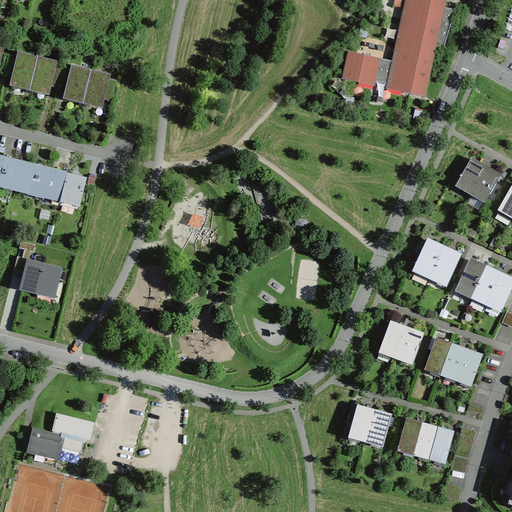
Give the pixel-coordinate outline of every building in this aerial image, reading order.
[(405,0),(403,11),(409,12),(398,62),(348,51),(343,74),(427,93),(438,46),(444,48),(450,29),(449,29),(452,21),(443,19),(447,0),(405,0)] [(2,53),(0,60),(0,74),(5,76),(10,55),(2,53)] [(37,58),(19,54),(18,57),(13,76),(14,85),(22,84),(22,87),(30,89),(37,58)] [(5,76),(13,76),(18,57),(10,55),(5,76)] [(56,63),(37,58),(30,89),(38,91),(39,89),(47,93),(50,85),(55,66),(56,63)] [(55,66),(50,85),(58,90),(63,68),(55,66)] [(91,71),(72,67),(71,70),(67,90),(67,98),(75,98),(75,100),(84,102),(91,71)] [(63,68),(58,90),(67,90),(71,70),(63,68)] [(109,76),(91,71),(84,102),(92,103),(93,102),(100,106),(104,99),(109,79),(109,76)] [(104,99),(112,103),(117,81),(109,79),(104,99)] [(13,186),(19,163),(3,159),(0,168),(0,185),(2,186),(5,184),(13,186)] [(456,186),(471,194),(486,167),(472,159),(456,186)] [(29,190),(35,167),(19,163),(13,186),(12,189),(18,190),(21,188),(29,190)] [(45,194),(51,171),(35,167),(29,190),(28,193),(34,195),(37,192),(45,194)] [(486,167),(471,194),(485,202),(500,176),(486,167)] [(67,175),(51,171),(45,194),(44,197),(50,198),(53,196),(61,198),(67,175)] [(85,179),(67,175),(61,198),(60,201),(79,206),(85,179)] [(511,217),(511,186),(499,210),(511,217)] [(415,270),(431,277),(444,249),(428,241),(424,250),(423,249),(419,258),(420,259),(415,270)] [(431,277),(446,284),(452,273),(453,274),(457,265),(456,265),(460,256),(444,249),(431,277)] [(63,266),(26,257),(19,288),(56,296),(63,266)] [(485,268),(471,261),(463,278),(462,278),(457,289),(472,296),(485,268)] [(472,296),(487,303),(501,275),(485,268),(472,296)] [(487,303),(502,310),(511,289),(511,280),(501,275),(487,303)] [(396,357),(407,329),(391,323),(380,351),(396,357)] [(413,364),(424,335),(407,329),(396,357),(413,364)] [(452,345),(436,339),(426,368),(441,374),(452,345)] [(456,379),(467,350),(452,345),(441,374),(456,379)] [(472,385),(482,356),(467,350),(456,379),(472,385)] [(470,403),(468,411),(481,414),(483,408),(470,403)] [(358,406),(349,436),(367,441),(375,411),(358,406)] [(375,411),(367,441),(383,445),(392,416),(375,411)] [(30,449),(57,456),(63,432),(89,438),(93,424),(57,415),(52,434),(35,430),(30,449)] [(423,424),(407,420),(398,450),(414,454),(423,424)] [(423,424),(414,454),(430,458),(438,428),(423,424)] [(438,428),(430,458),(446,462),(454,433),(438,428)] [(477,432),(463,428),(461,435),(475,438),(477,432)] [(475,438),(461,435),(459,442),(473,445),(475,438)] [(473,445),(459,442),(457,448),(472,452),(473,445)] [(472,452),(457,448),(455,455),(470,459),(472,452)] [(470,459),(455,455),(453,462),(468,466),(470,459)] [(468,466),(453,462),(452,469),(466,473),(468,466)] [(462,487),(448,483),(446,490),(461,494),(462,487)] [(461,494),(446,490),(445,497),(459,501),(461,494)]
